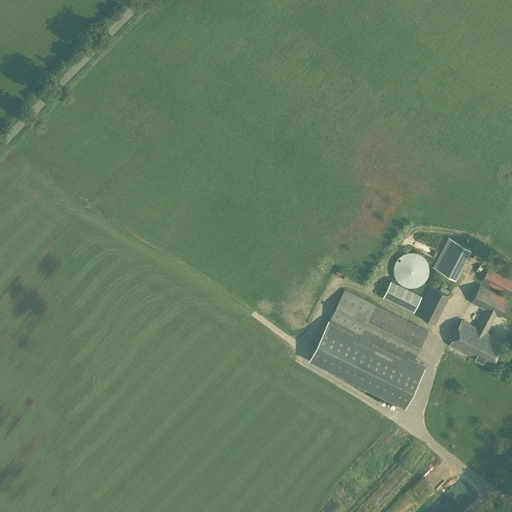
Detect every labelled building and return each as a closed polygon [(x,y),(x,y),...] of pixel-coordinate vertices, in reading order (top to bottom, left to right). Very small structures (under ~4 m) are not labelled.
[(456,279),(472,249),(457,241),(441,271),(456,279)] [(393,270),(394,275),(396,280),(400,284),(404,286),(409,287),(414,287),(418,286),(423,283),(426,279),(428,275),(429,270),(428,265),(426,260),(422,256),(418,253),(413,252),(408,252),(403,254),(399,257),(396,261),(394,265),(393,270)] [(511,279),(488,267),(481,281),(510,296),(511,292),(511,279)] [(485,309),(476,327),(462,320),(449,344),(492,366),(504,342),(487,333),(496,315),(500,317),(509,299),(480,284),(470,302),(485,309)] [(435,323),(449,295),(430,285),(416,313),(435,323)] [(428,330),(374,303),(344,289),(329,318),(413,359),(412,361),(328,319),(308,359),(405,407),(425,364),(414,359),(428,330)]
